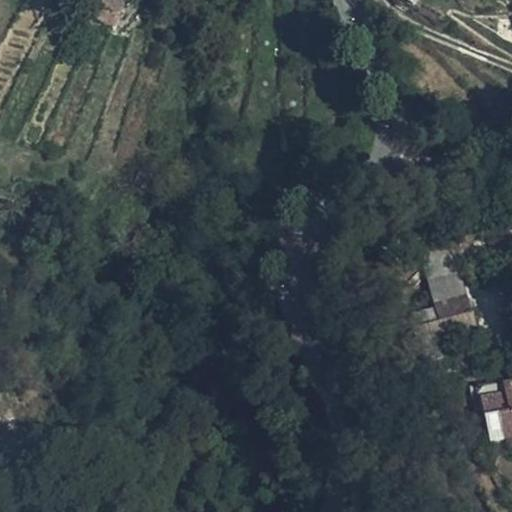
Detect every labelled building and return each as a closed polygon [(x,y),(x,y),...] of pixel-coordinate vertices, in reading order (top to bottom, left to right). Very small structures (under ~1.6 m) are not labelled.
[(113,27),(119,6),(102,0),(100,0),(93,20),(113,27)] [(401,0),(410,9),(417,0),(401,0)] [(148,185),(149,177),(140,174),(138,183),(148,185)] [(468,315),(463,298),(434,307),(435,311),(439,324),(468,315)] [(407,320),(411,333),(439,324),(435,311),(407,320)] [(439,324),(411,333),(416,351),(474,333),(468,315),(439,324)] [(440,350),(446,371),(455,369),(448,347),(440,350)] [(449,384),(446,371),(440,350),(417,357),(427,391),(449,384)] [(511,385),(499,388),(498,386),(475,391),(480,414),(487,443),(511,438),(511,385)] [(480,414),(475,391),(474,388),(468,390),(472,415),(480,414)] [(457,390),(436,396),(440,410),(458,405),(457,390)]
